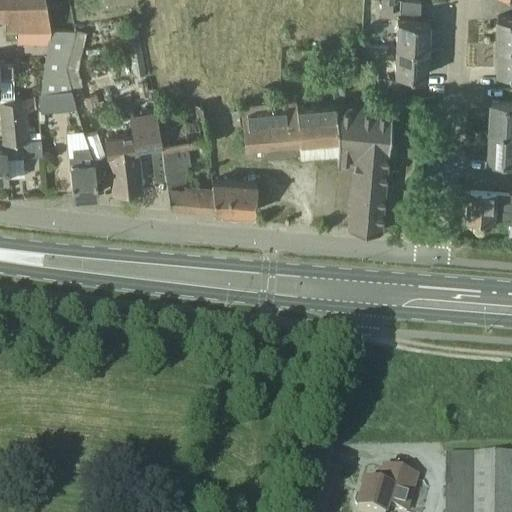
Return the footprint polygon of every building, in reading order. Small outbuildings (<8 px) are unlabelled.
[(5,30),(50,28),(44,0),(0,0),(0,18),(5,18),(5,30)] [(392,0),(380,0),(379,15),(391,16),(392,0)] [(420,1),(405,0),(399,0),(399,12),(405,12),(420,13),(420,2),(420,1)] [(511,16),(498,16),(498,45),(511,44),(511,16)] [(397,19),(395,47),(427,48),(429,22),(397,19)] [(40,93),(54,91),(70,89),(64,67),(74,31),(50,28),(5,30),(6,43),(47,42),(40,93)] [(511,72),(511,44),(498,45),(498,72),(511,72)] [(393,73),(426,75),(427,48),(395,47),(393,73)] [(0,78),(10,78),(10,65),(0,65),(0,78)] [(393,95),(394,78),(383,77),(382,94),(393,95)] [(137,82),(140,97),(149,95),(146,80),(137,82)] [(264,98),(277,97),(276,87),(263,87),(264,98)] [(38,94),(41,111),(55,108),(75,106),(70,89),(54,91),(40,93),(38,94)] [(97,93),(84,97),(88,109),(100,106),(97,93)] [(0,101),(2,141),(30,140),(29,133),(26,109),(35,109),(34,96),(0,99),(0,101)] [(298,159),(337,156),(334,106),(334,104),(296,108),(295,99),(241,105),(245,148),(297,144),(298,159)] [(164,150),(171,207),(201,209),(201,210),(203,210),(203,209),(229,211),(229,212),(233,212),(233,211),(254,212),(257,183),(213,179),(200,101),(154,108),(159,144),(160,151),(164,150)] [(511,102),(492,101),(490,131),(511,131),(511,102)] [(392,111),(334,106),(337,156),(337,166),(354,167),(348,228),(379,230),(387,150),(388,150),(392,111)] [(138,147),(159,144),(154,108),(130,113),(133,135),(107,138),(113,192),(142,189),(138,147)] [(71,154),(88,152),(84,129),(67,132),(71,154)] [(511,160),(511,131),(490,131),(489,159),(511,160)] [(0,177),(5,177),(4,158),(40,155),(40,139),(30,140),(2,141),(1,142),(1,150),(0,150),(0,177)] [(72,196),(97,194),(94,162),(69,164),(72,196)] [(469,220),(510,223),(509,236),(511,235),(511,186),(509,186),(509,195),(472,192),(469,220)] [(443,476),(442,511),(511,511),(511,455),(443,456),(443,476)] [(355,511),(356,511),(384,511),(386,508),(398,511),(405,511),(416,476),(380,465),(373,488),(363,485),(355,511)]
